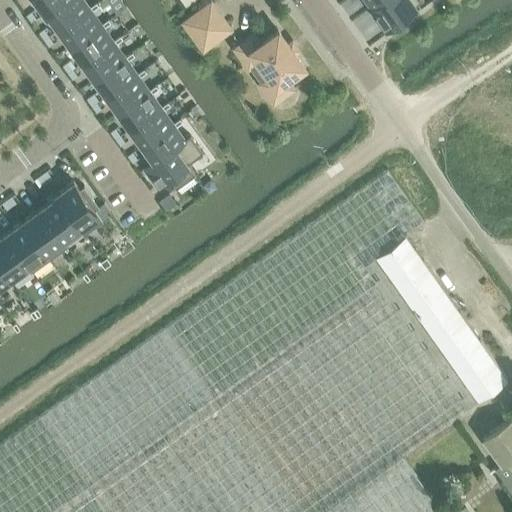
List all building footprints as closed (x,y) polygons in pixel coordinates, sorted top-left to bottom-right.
[(35,0),(45,13),(63,0),(35,0)] [(84,0),(63,0),(45,13),(45,14),(47,13),(59,29),(89,7),(84,0)] [(107,0),(117,13),(125,7),(126,6),(121,0),(107,0)] [(378,0),(372,5),(370,6),(385,26),(416,4),(421,0),(378,0)] [(210,2),(185,20),(203,45),(228,27),(210,2)] [(89,7),(59,29),(70,45),(101,23),(89,7)] [(31,11),(26,15),(31,22),(36,18),(31,11)] [(101,23),(70,45),(82,62),(113,40),(101,23)] [(44,29),(38,32),(43,40),(49,36),(44,29)] [(254,33),(235,47),(248,65),(249,65),(274,100),(292,87),(286,78),(303,65),(278,30),(260,43),(254,33)] [(49,36),(43,40),(49,47),(54,43),(49,36)] [(113,40),(82,62),(94,78),(125,56),(113,40)] [(125,56),(94,78),(106,95),(137,73),(125,56)] [(67,62),(62,66),(67,73),(72,69),(67,62)] [(72,69),(67,73),(72,79),(77,76),(72,69)] [(137,73),(106,95),(118,112),(148,89),(137,73)] [(148,89),(118,112),(130,128),(161,106),(148,89)] [(91,95),(86,99),(91,106),(96,102),(91,95)] [(96,102),(91,106),(96,113),(101,109),(96,102)] [(161,106),(130,128),(142,145),(173,122),(161,106)] [(173,122),(142,145),(153,160),(144,167),(144,168),(175,146),(187,163),(188,163),(203,152),(190,134),(184,138),(173,122)] [(115,128),(110,132),(115,139),(120,135),(115,128)] [(120,135),(115,139),(120,146),(125,142),(120,135)] [(175,146),(144,168),(157,185),(168,177),(176,188),(195,174),(188,163),(187,163),(175,146)] [(133,152),(127,156),(132,163),(138,159),(133,152)] [(388,169),(0,442),(0,511),(442,511),(401,454),(476,400),(384,269),(375,257),(406,234),(416,227),(425,220),(388,169)] [(217,187),(211,178),(203,184),(209,192),(217,187)] [(73,180),(55,193),(84,233),(102,219),(95,209),(98,206),(91,197),(92,196),(84,186),(80,189),(73,180)] [(56,195),(39,207),(66,245),(67,245),(63,239),(79,227),(83,233),(84,233),(55,193),(54,194),(56,195)] [(159,201),(167,211),(177,203),(169,193),(159,201)] [(98,206),(95,209),(102,219),(112,212),(104,202),(98,206)] [(39,207),(21,220),(49,258),(66,245),(39,207)] [(21,220),(4,232),(27,265),(31,270),(48,258),(49,258),(21,220)] [(4,232),(0,235),(0,264),(10,277),(27,265),(4,232)] [(406,234),(375,257),(384,269),(476,400),(489,391),(507,378),(488,351),(417,249),(406,234)] [(111,262),(107,257),(100,262),(104,267),(111,262)] [(0,264),(0,284),(10,277),(0,264)] [(498,427),(483,437),(500,462),(501,463),(495,467),(504,480),(511,474),(511,418),(498,427)]
